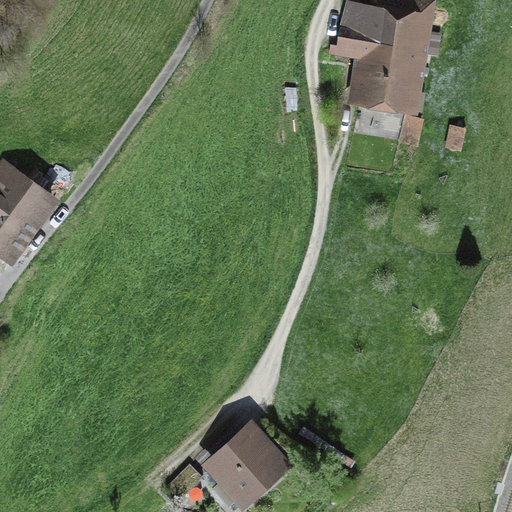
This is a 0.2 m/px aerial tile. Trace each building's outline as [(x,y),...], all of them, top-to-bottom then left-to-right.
[(431,0),(372,0),(372,3),(352,0),(341,0),(333,56),(356,59),(349,103),(414,113),(431,0)] [(420,118),(404,115),(399,141),(415,144),(420,118)] [(68,190),(8,152),(0,164),(0,244),(24,259),(68,190)] [(263,416),(214,462),(257,508),(307,462),(263,416)] [(205,475),(193,464),(173,485),(185,496),(205,475)]
